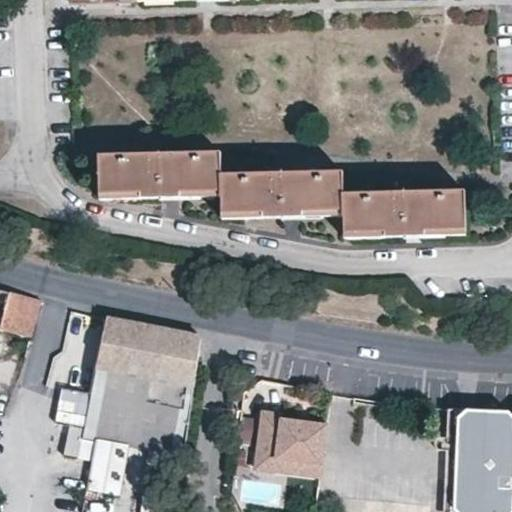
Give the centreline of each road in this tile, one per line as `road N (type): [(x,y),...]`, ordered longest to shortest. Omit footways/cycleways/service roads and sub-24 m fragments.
road 1 (secondary): [(0,267),(228,321),(511,357)]
road 2 (residential): [(511,255),(341,261),(81,212),(50,196),(32,172)]
road 3 (unknown): [(55,282),(18,439),(19,511)]
road 4 (residential): [(32,172),(27,0)]
